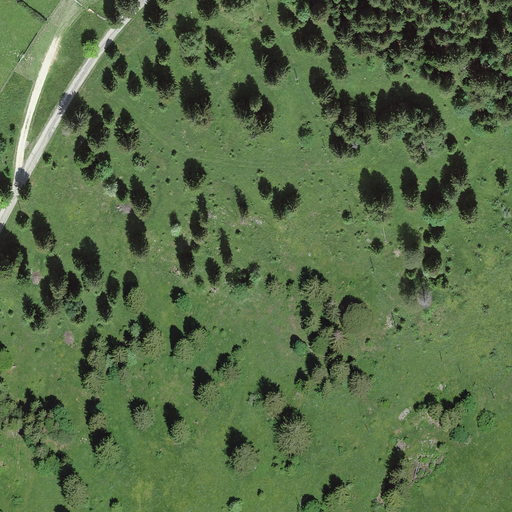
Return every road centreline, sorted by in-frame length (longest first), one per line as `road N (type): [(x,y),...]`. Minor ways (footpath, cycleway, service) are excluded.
road 1 (unclassified): [(0,224),(68,97),(144,0)]
road 2 (track): [(21,185),(26,123),(57,38)]
